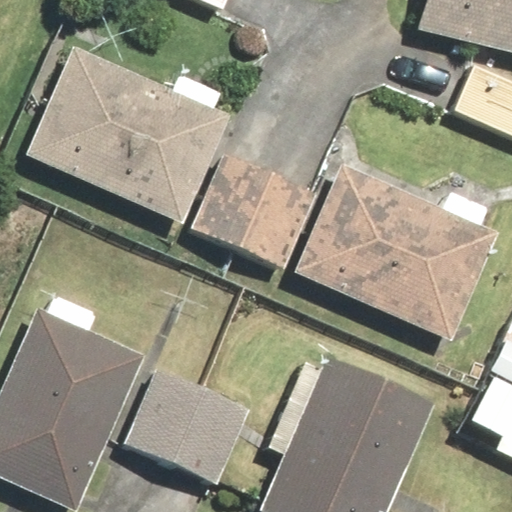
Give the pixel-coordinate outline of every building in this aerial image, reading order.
[(226,0),(176,0),(218,18),(226,0)] [(511,0),(424,0),(417,30),(511,53),(511,0)] [(74,47),(27,154),(182,221),(229,114),(74,47)] [(511,83),(467,64),(445,117),(511,145),(511,83)] [(226,151),(192,229),(284,269),(318,191),(226,151)] [(342,163),(294,270),(452,342),(500,234),(342,163)] [(78,511),(146,357),(37,310),(0,396),(0,478),(78,511)] [(391,511),(438,402),(327,356),(263,509),(270,511),(391,511)] [(245,412),(148,376),(121,449),(217,485),(245,412)]
